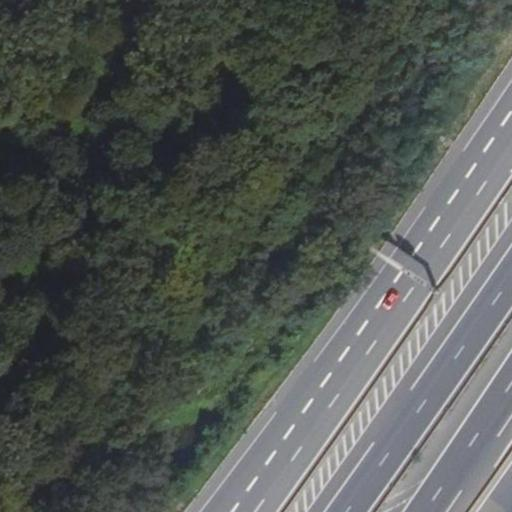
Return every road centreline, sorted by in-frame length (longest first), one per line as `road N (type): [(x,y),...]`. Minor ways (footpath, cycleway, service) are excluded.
road 1 (trunk): [(511,129),(237,511)]
road 2 (motorway): [(511,275),(344,511)]
road 3 (motorway): [(417,511),(511,374)]
